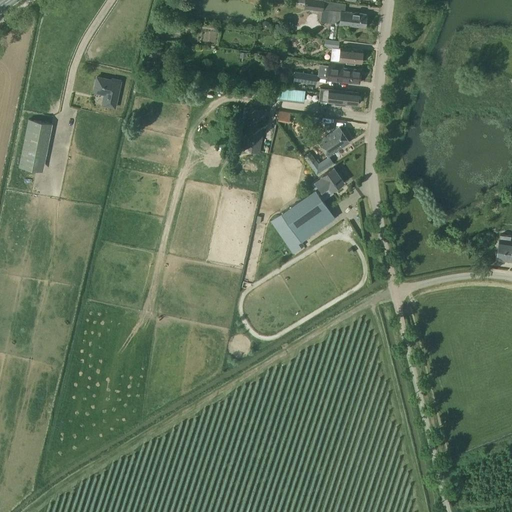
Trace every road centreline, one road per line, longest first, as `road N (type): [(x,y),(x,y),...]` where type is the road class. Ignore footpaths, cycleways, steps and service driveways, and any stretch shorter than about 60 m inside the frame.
road 1 (unclassified): [(394,292),(372,174),(390,0)]
road 2 (unclassified): [(454,511),(394,292)]
road 3 (unclassified): [(394,292),(475,275),(511,278)]
